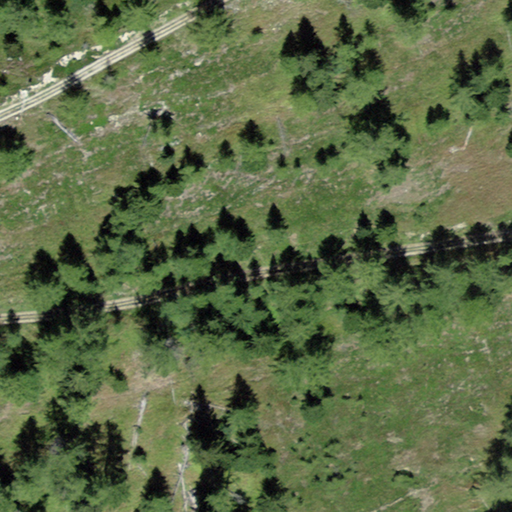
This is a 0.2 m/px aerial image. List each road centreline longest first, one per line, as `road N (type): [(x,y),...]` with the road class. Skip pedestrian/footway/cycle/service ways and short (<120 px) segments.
road 1 (track): [(511,233),(280,268),(109,307),(0,318)]
road 2 (track): [(0,115),(218,0)]
